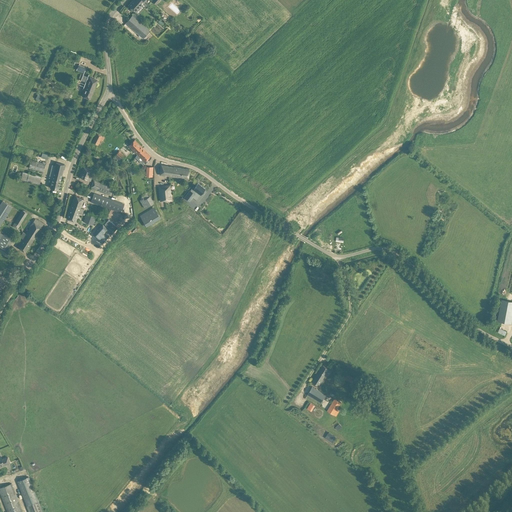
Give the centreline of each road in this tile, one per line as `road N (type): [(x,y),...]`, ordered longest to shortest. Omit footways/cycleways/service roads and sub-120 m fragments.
road 1 (unclassified): [(337,256),(188,163),(152,153),(107,93)]
road 2 (unclassified): [(0,309),(52,228),(74,157),(107,93)]
road 3 (unclassified): [(511,346),(471,325),(391,254),(337,256)]
